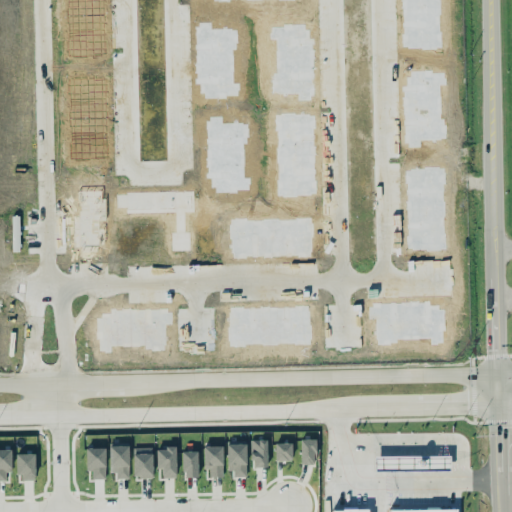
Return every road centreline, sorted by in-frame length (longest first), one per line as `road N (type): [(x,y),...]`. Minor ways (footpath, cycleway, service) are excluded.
road 1 (secondary): [(499,375),(131,383)]
road 2 (secondary): [(53,417),(355,411)]
road 3 (residential): [(280,503),(0,506)]
road 4 (tertiary): [(496,243),(490,0)]
road 5 (secondary): [(355,411),(500,408)]
road 6 (residential): [(51,384),(56,511)]
